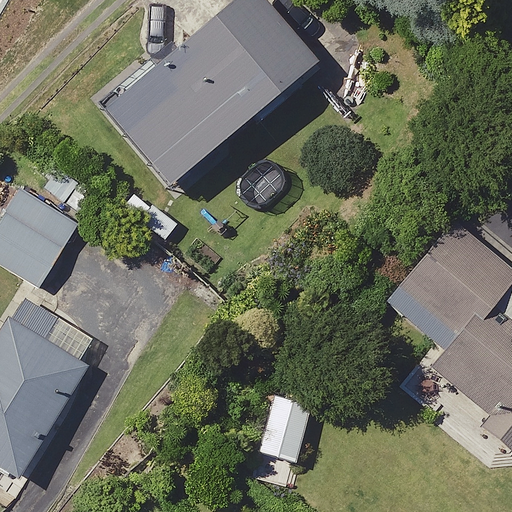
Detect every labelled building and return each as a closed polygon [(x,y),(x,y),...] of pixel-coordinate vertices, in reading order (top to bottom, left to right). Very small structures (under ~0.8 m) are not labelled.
[(311,60),(260,0),(220,0),(97,104),(163,183),(311,60)] [(0,165),(0,266),(37,290),(79,223),(69,217),(89,184),(41,153),(29,171),(6,156),(0,165)] [(180,229),(147,201),(127,224),(160,252),(180,229)] [(511,273),(448,222),(384,302),(444,351),(430,368),(490,416),(481,427),(511,451),(511,449),(511,273)] [(99,345),(21,297),(0,330),(0,468),(16,479),(99,345)] [(308,402),(274,395),(261,456),(295,463),(308,402)]
